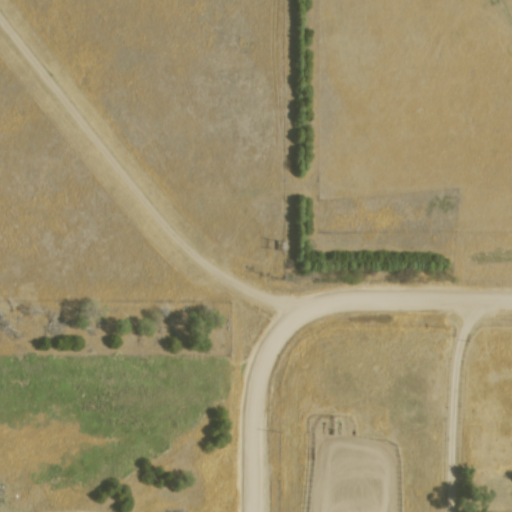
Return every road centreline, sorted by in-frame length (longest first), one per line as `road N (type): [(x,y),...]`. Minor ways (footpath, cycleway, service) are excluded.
road 1 (residential): [(284,322),(332,298),(511,299)]
road 2 (residential): [(246,511),(252,377),(284,322)]
